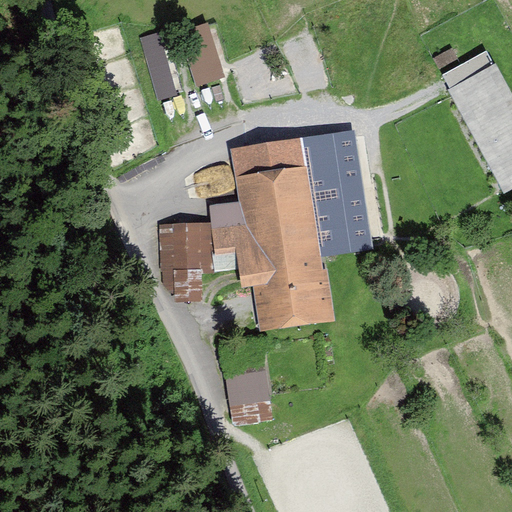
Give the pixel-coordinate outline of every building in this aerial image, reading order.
[(182,34),(198,84),(218,78),(202,27),(182,34)] [(168,29),(146,33),(156,96),(178,93),(168,29)] [(450,91),(497,178),(511,170),(511,98),(495,67),(450,91)] [(351,137),(244,153),(255,224),(261,266),(244,268),(246,285),(266,282),(271,320),(329,312),(325,287),(311,289),(305,251),(367,241),(351,137)] [(237,248),(240,269),(244,268),(261,266),(255,224),(213,229),(216,250),(237,248)] [(199,300),(197,269),(210,268),(209,228),(164,229),(166,284),(199,300)] [(225,348),(234,405),(266,400),(258,343),(225,348)]
